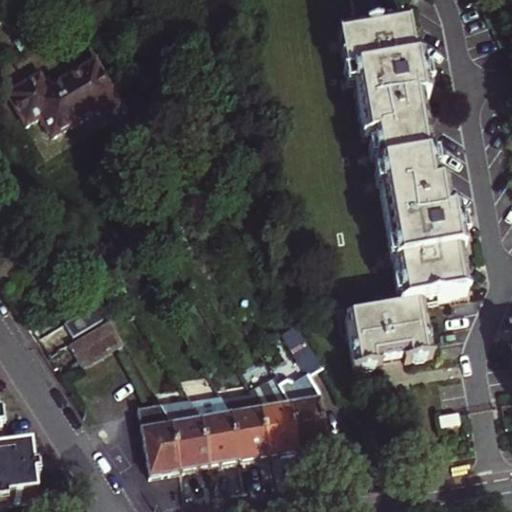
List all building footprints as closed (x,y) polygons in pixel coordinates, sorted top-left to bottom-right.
[(114,60),(127,52),(107,16),(82,31),(95,55),(107,49),(114,60)] [(424,100),(431,99),(424,62),(417,63),(411,27),(339,38),(344,65),(350,63),(364,144),(371,144),(399,313),(345,321),(352,374),(383,369),(382,364),(404,362),(405,366),(434,362),(426,309),(469,301),(462,256),(467,255),(461,215),(453,216),(448,187),(439,187),(424,100)] [(47,134),(53,143),(101,117),(108,129),(126,119),(96,66),(50,92),(43,80),(11,99),(29,131),(42,124),(47,134)] [(0,292),(16,317),(35,304),(0,248),(0,292)] [(93,313),(63,331),(70,344),(101,327),(93,313)] [(109,328),(68,349),(81,372),(122,350),(109,328)] [(283,343),(308,386),(324,377),(298,334),(283,343)] [(290,389),(280,394),(291,412),(299,460),(312,458),(327,455),(318,400),(308,386),(299,392),(290,389)] [(249,398),(252,404),(260,416),(268,465),(282,463),(299,460),(291,412),(280,394),(280,393),(249,398)] [(188,408),(200,428),(208,475),(221,473),(238,470),(230,422),(222,408),(219,404),(188,408)] [(222,408),(230,422),(238,470),(254,467),(268,465),(260,416),(252,404),(222,408)] [(208,475),(200,428),(188,408),(159,413),(170,431),(178,480),(194,477),(208,475)] [(138,416),(149,485),(178,480),(170,431),(159,413),(138,416)] [(458,419),(441,421),(442,429),(459,427),(458,419)] [(0,511),(37,511),(29,463),(0,466),(0,511)]
